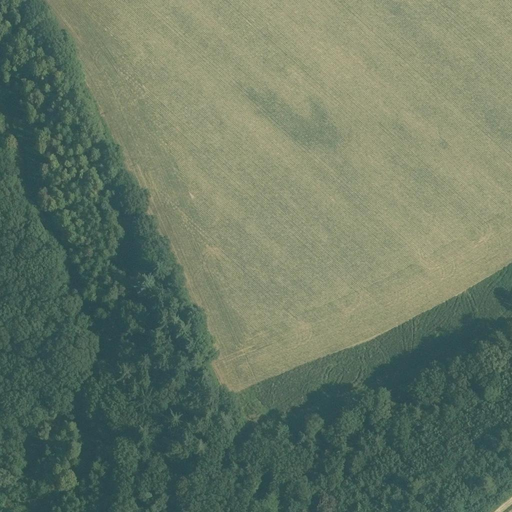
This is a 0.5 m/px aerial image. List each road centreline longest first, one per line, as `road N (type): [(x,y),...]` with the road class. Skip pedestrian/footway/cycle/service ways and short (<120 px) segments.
road 1 (track): [(199,471),(207,460),(424,379),(511,331)]
road 2 (track): [(506,335),(494,399),(511,459)]
